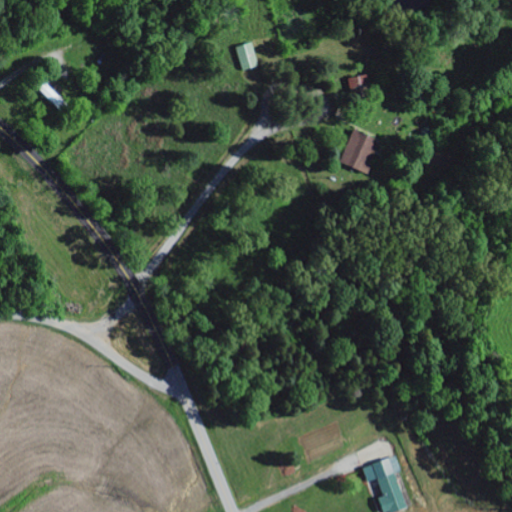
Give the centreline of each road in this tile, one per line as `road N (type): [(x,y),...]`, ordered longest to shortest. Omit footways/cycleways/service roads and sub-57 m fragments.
road 1 (secondary): [(0,129),(62,189),(130,280),(233,511)]
road 2 (residential): [(0,315),(62,323),(184,392)]
